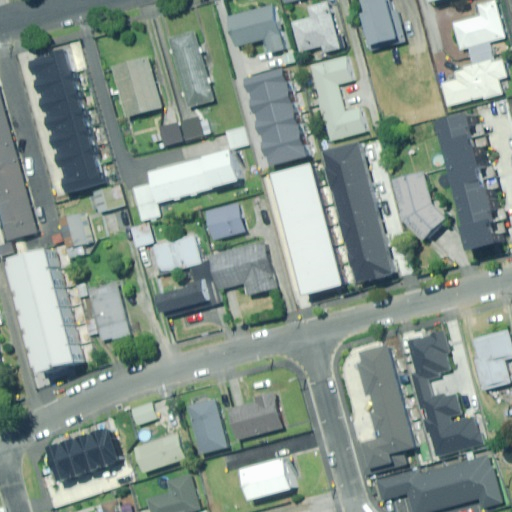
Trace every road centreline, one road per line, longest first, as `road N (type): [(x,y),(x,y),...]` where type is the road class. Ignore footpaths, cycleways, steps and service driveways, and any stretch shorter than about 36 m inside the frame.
road 1 (residential): [(0,441),(159,371),(308,334)]
road 2 (residential): [(308,334),(511,281)]
road 3 (residential): [(308,334),(357,511)]
